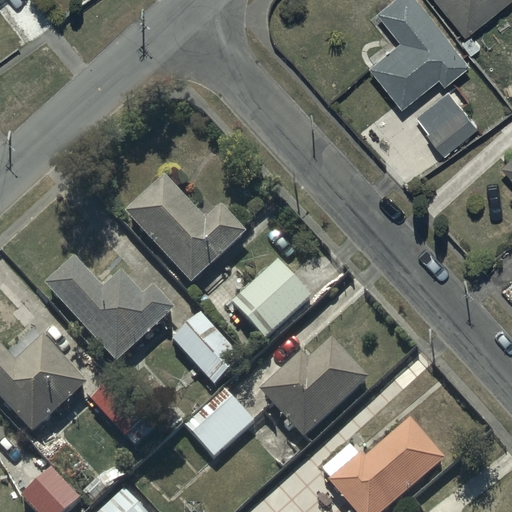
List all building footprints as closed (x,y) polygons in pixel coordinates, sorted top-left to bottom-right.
[(470,66),(417,0),(393,0),(377,13),(401,44),(369,69),(401,110),(440,79),(445,86),(470,66)] [(511,0),(434,0),(463,37),(460,40),(473,56),(481,50),(470,36),(511,2),(511,0)] [(451,92),(418,117),(430,133),(428,135),(445,157),(478,131),(456,104),(459,102),(451,92)] [(511,160),(502,169),(511,179),(511,189),(510,191),(511,193),(511,160)] [(165,182),(126,219),(194,292),(248,241),(221,212),(206,226),(165,182)] [(75,266),(45,291),(117,369),(176,316),(156,294),(144,304),(123,281),(104,298),(75,266)] [(313,305),(277,267),(232,309),(268,347),(313,305)] [(243,366),(200,319),(172,345),(216,392),(243,366)] [(0,350),(0,403),(35,441),(88,391),(43,344),(17,369),(0,350)] [(301,358),(260,398),(307,446),(369,385),(331,346),(309,367),(301,358)] [(224,393),(184,429),(216,464),(256,427),(224,393)] [(396,511),(447,467),(411,426),(366,464),(363,461),(361,463),(350,450),(323,474),(333,485),(329,489),(348,511),(396,511)] [(74,511),(82,504),(52,474),(23,502),(33,511),(74,511)] [(139,511),(124,497),(108,511),(139,511)]
